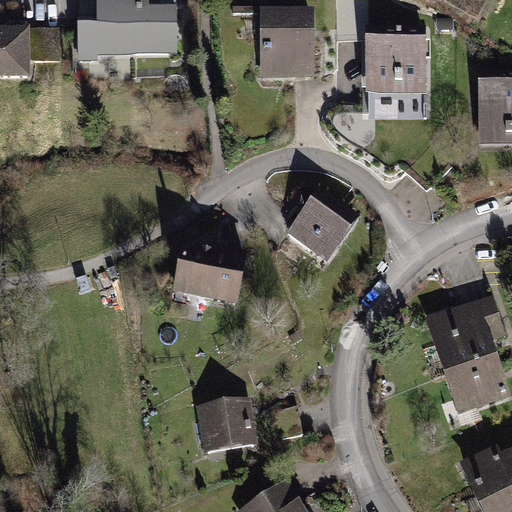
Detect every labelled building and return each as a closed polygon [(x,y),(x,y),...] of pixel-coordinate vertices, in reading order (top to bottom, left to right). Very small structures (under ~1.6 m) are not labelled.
[(97,24),(78,24),(78,65),(90,65),(90,58),(171,57),(171,13),(147,13),(147,1),(97,2),(97,24)] [(311,13),(258,15),(260,82),(313,80),(311,13)] [(423,29),(364,30),(365,98),(425,96),(423,29)] [(60,30),(0,30),(0,83),(29,83),(29,64),(60,63),(60,30)] [(511,85),(478,87),(480,150),(511,148),(511,85)] [(440,176),(434,186),(454,198),(466,176),(446,165),(440,176)] [(353,215),(315,190),(286,233),(325,258),(353,215)] [(242,251),(178,239),(169,289),(233,300),(242,251)] [(488,296),(420,319),(437,371),(494,352),(489,339),(501,335),(488,296)] [(494,352),(437,371),(452,416),(509,397),(494,352)] [(247,397),(197,403),(203,458),(253,453),(248,410),(247,397)] [(291,407),(263,412),(268,438),(296,433),(291,407)] [(496,446),(456,463),(476,511),(509,511),(511,511),(511,448),(499,453),(496,446)] [(298,511),(282,483),(236,508),(238,511),(298,511)]
